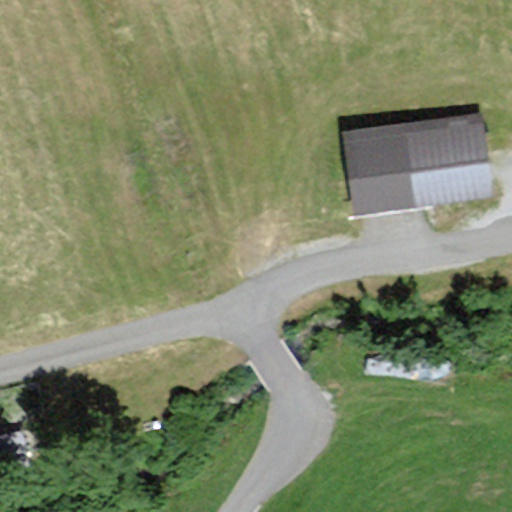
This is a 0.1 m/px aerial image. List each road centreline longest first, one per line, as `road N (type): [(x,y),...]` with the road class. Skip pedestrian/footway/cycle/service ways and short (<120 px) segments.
road 1 (residential): [(511,237),(316,277),(244,306)]
road 2 (residential): [(244,306),(0,374)]
road 3 (residential): [(244,306),(297,421),(235,511)]
